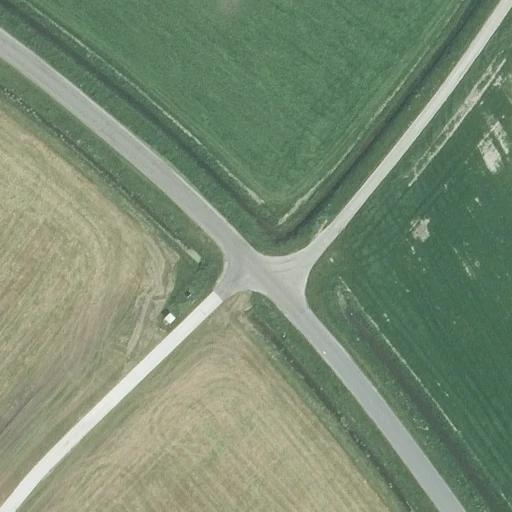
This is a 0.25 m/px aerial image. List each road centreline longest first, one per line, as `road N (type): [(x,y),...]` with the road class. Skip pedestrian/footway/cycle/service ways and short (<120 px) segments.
road 1 (unclassified): [(5,511),(245,260)]
road 2 (unclassified): [(453,511),(418,457),(245,260)]
road 3 (unclassified): [(245,260),(69,94),(0,47)]
